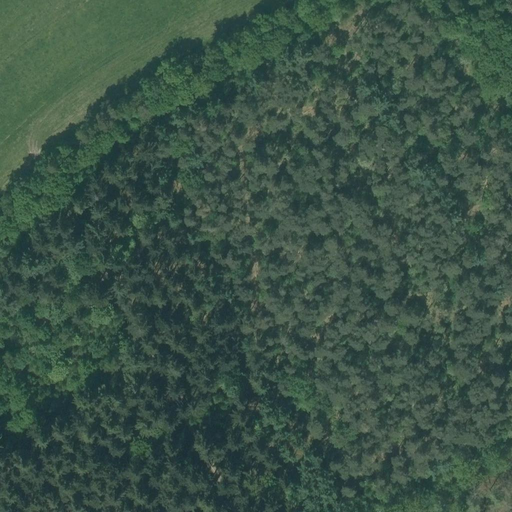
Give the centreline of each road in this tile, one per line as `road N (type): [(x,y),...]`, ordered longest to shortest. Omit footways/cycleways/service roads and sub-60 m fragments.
road 1 (track): [(326,0),(99,127),(47,176),(233,511)]
road 2 (track): [(511,426),(376,511)]
